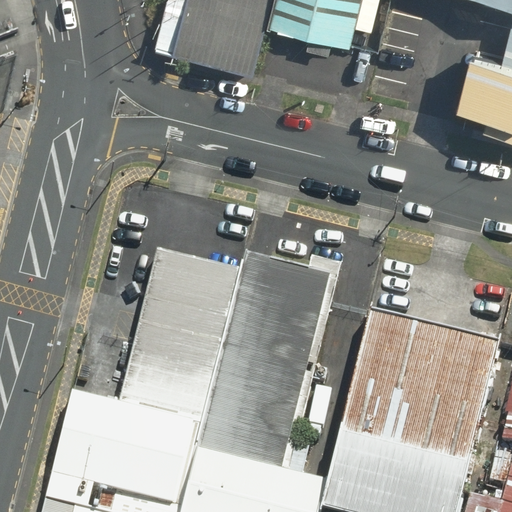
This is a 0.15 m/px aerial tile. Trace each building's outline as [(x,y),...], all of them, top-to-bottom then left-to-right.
[(249,66),(267,0),(187,0),(176,46),(249,66)] [(274,0),(265,36),(343,57),(357,0),(274,0)] [(511,46),(490,131),(511,136),(511,46)] [(417,73),(376,61),(371,79),(412,91),(417,73)] [(198,441),(235,290),(148,269),(112,421),(198,441)] [(331,292),(240,270),(235,290),(198,441),(192,466),(284,488),(331,292)] [(468,511),(503,366),(364,332),(323,498),(319,511),(468,511)] [(511,393),(497,458),(511,461),(511,393)] [(47,511),(180,511),(198,441),(112,421),(63,410),(39,510),(47,511)] [(284,488),(192,466),(180,511),(319,511),(323,498),(284,488)]
